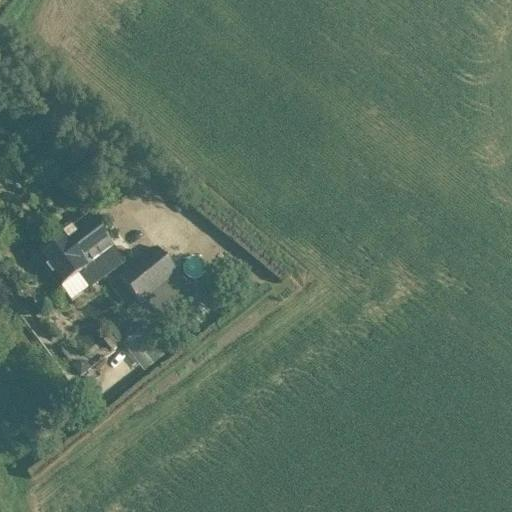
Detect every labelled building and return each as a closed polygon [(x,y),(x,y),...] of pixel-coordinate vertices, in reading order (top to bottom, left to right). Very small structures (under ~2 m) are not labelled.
[(94,261),(105,276),(124,262),(89,217),(64,236),(70,244),(87,265),(94,261)] [(87,265),(70,244),(64,236),(61,232),(61,233),(63,237),(37,257),(61,288),(71,302),(88,288),(105,276),(94,261),(87,265)] [(130,309),(144,328),(190,291),(156,249),(119,279),(138,303),(130,309)] [(121,347),(144,328),(130,309),(106,328),(121,347)] [(72,364),(73,365),(81,376),(93,367),(88,360),(78,360),(72,364)]
